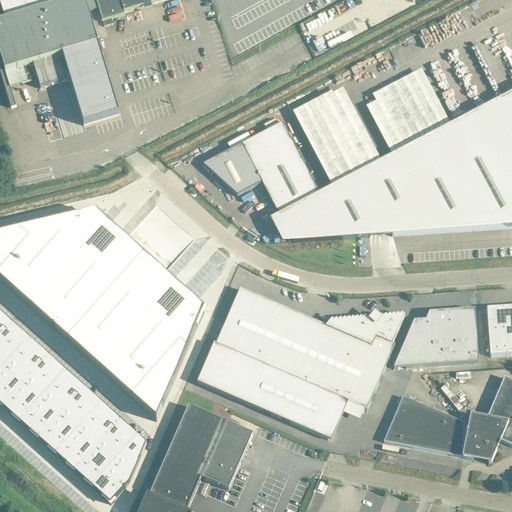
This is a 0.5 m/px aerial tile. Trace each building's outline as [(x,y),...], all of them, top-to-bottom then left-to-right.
[(0,0),(0,72),(11,109),(17,107),(10,87),(9,82),(19,78),(21,83),(29,81),(25,68),(33,65),(41,90),(70,81),(84,126),(119,116),(98,45),(88,12),(91,12),(99,9),(104,27),(113,24),(112,20),(124,16),(124,13),(143,8),(151,5),(168,0),(0,0)] [(283,123),(242,145),(261,180),(280,217),(269,222),(280,244),(511,228),(511,94),(321,195),(283,123)] [(96,215),(0,238),(0,282),(58,334),(68,343),(141,256),(125,242),(125,241),(117,235),(108,226),(100,220),(96,215)] [(141,256),(68,343),(88,361),(127,397),(157,423),(204,313),(195,304),(180,291),(171,283),(163,276),(141,256)] [(240,291),(216,346),(214,345),(197,385),(328,441),(328,440),(323,438),(339,400),(367,412),(395,347),(393,346),(404,318),(405,318),(403,316),(401,318),(398,316),(397,318),(394,317),(392,319),(390,317),(388,319),(386,317),(384,319),(382,318),(383,318),(382,317),(379,321),(375,318),(373,321),(369,318),(368,319),(369,319),(367,321),(365,319),(363,321),(361,319),(359,321),(357,320),(355,322),(353,320),(351,322),(348,320),(347,323),(344,321),(342,323),(340,321),(338,323),(336,321),(334,324),(332,322),(327,328),(240,291)] [(511,308),(487,310),(490,358),(511,356),(511,308)] [(479,364),(475,311),(429,315),(426,323),(414,323),(394,370),(479,364)] [(0,314),(0,338),(12,325),(0,314)] [(12,325),(0,338),(0,347),(13,360),(30,341),(12,325)] [(30,341),(13,360),(32,376),(48,358),(30,341)] [(0,347),(0,374),(13,360),(0,347)] [(48,358),(32,376),(50,392),(66,374),(48,358)] [(13,360),(0,374),(0,406),(2,409),(32,376),(13,360)] [(66,374),(50,392),(68,408),(84,390),(66,374)] [(32,376),(2,409),(20,425),(50,392),(32,376)] [(511,382),(504,379),(486,421),(474,419),(474,418),(471,417),(469,426),(468,431),(466,440),(495,452),(499,442),(511,447),(511,382)] [(84,390),(68,408),(86,425),(102,406),(84,390)] [(50,392),(20,425),(38,441),(68,408),(50,392)] [(466,440),(468,431),(463,431),(464,424),(403,398),(384,444),(462,459),(462,460),(473,462),(473,459),(489,462),(488,465),(491,466),(497,453),(495,452),(466,440)] [(102,406),(86,425),(104,441),(120,423),(102,406)] [(68,408),(38,441),(56,457),(86,425),(68,408)] [(148,499),(142,511),(187,511),(203,476),(230,488),(253,436),(226,424),(189,408),(151,494),(149,499),(148,499)] [(159,421),(157,426),(165,430),(167,425),(159,421)] [(120,423),(104,441),(122,457),(138,439),(120,423)] [(86,425),(56,457),(75,474),(104,441),(86,425)] [(138,439),(122,457),(136,470),(147,446),(138,439)] [(104,441),(75,474),(93,490),(122,457),(104,441)] [(122,457),(93,490),(111,506),(130,485),(136,470),(122,457)]
